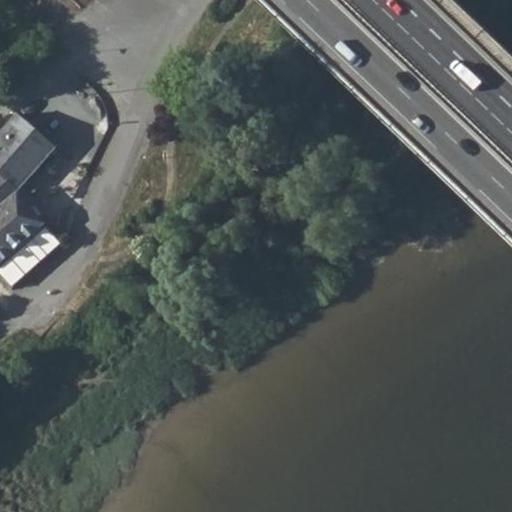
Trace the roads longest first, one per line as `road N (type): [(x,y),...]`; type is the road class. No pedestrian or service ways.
road 1 (trunk): [(308,0),(511,195)]
road 2 (residential): [(83,241),(166,45),(195,0)]
road 3 (trunk): [(511,118),(388,0)]
